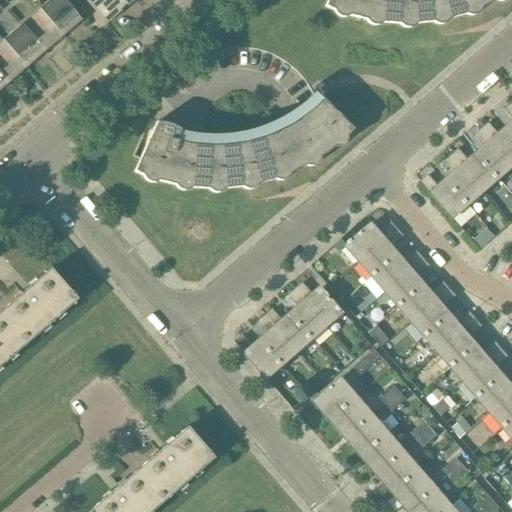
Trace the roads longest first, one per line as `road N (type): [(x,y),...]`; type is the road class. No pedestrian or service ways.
road 1 (residential): [(181,330),(370,169)]
road 2 (residential): [(31,157),(214,0)]
road 3 (residential): [(336,511),(181,330)]
road 4 (residential): [(181,330),(31,157)]
road 5 (residential): [(511,306),(461,279),(370,169)]
road 6 (residential): [(370,169),(511,49)]
road 7 (residential): [(21,511),(119,429),(85,390)]
